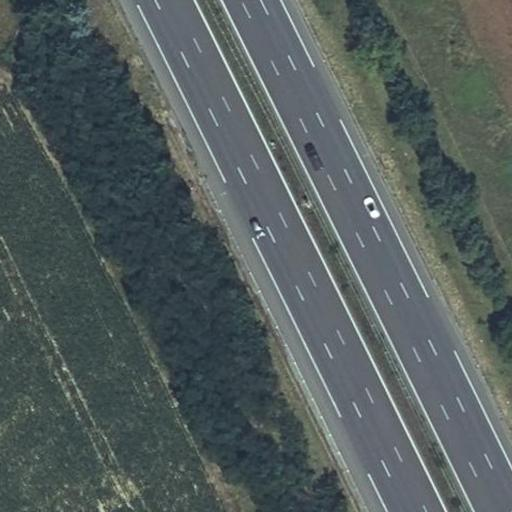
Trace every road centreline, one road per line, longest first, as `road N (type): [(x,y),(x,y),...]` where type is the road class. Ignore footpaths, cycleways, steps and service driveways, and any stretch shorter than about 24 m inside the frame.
road 1 (motorway): [(162,0),(413,511)]
road 2 (motorway): [(499,511),(249,0)]
